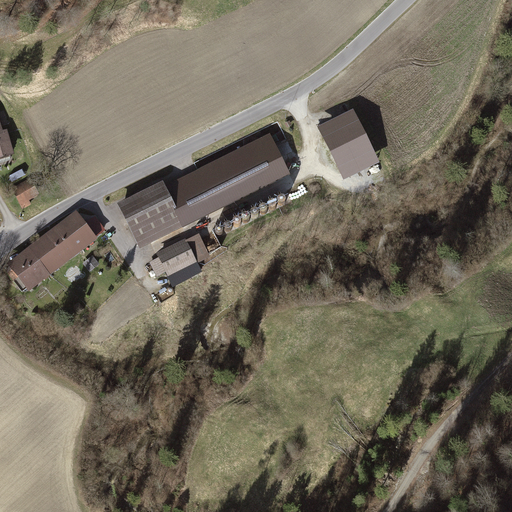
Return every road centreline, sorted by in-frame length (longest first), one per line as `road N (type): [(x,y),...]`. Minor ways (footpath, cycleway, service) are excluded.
road 1 (track): [(499,0),(457,102),(426,152),(349,187),(253,275),(240,305),(268,369),(270,433),(280,439),(326,435),(430,342),(511,326)]
road 2 (tertiary): [(0,249),(292,92),(347,56),(407,0)]
